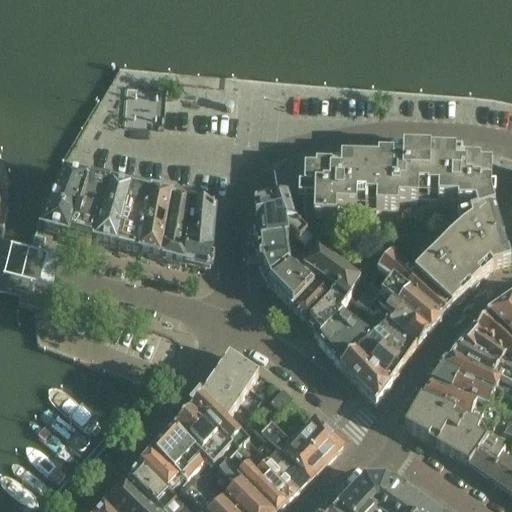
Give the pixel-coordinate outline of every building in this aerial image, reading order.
[(392,168),(358,166),(356,215),(397,216),(398,207),(416,208),(417,206),(428,206),(430,158),(393,157),(392,168)] [(428,206),(438,206),(456,207),(456,214),(459,223),(494,213),(490,201),(491,171),(467,170),(467,159),(430,158),(428,206)] [(304,176),(303,204),(302,215),(304,222),(313,222),(313,224),(335,224),(335,214),(356,215),(358,166),(330,166),(329,177),(304,176)] [(42,235),(68,242),(89,187),(90,187),(91,181),(69,177),(67,182),(66,182),(42,235)] [(70,242),(93,248),(111,192),(90,187),(89,187),(68,242),(69,243),(70,242)] [(93,248),(118,254),(132,196),(131,196),(111,191),(111,192),(93,248)] [(151,200),(132,196),(118,254),(138,259),(151,200)] [(173,205),(152,200),(151,200),(138,259),(163,265),(173,205)] [(313,261),(318,254),(310,246),(292,226),(294,225),(288,205),(280,200),(273,202),(270,210),(270,211),(256,215),(254,218),(257,252),(287,247),(286,242),(288,241),(313,261)] [(193,209),(173,205),(163,265),(185,270),(193,209)] [(214,214),(193,209),(185,270),(204,274),(210,270),(214,214)] [(510,269),(503,244),(494,213),(459,223),(462,233),(446,249),(481,285),(492,274),(510,269)] [(33,240),(32,248),(43,251),(45,243),(33,240)] [(267,291),(291,272),(288,266),(290,264),(288,258),(294,257),(289,247),(287,247),(257,252),(259,274),(267,291)] [(446,249),(415,280),(451,314),(481,285),(446,249)] [(338,298),(350,307),(351,308),(353,304),(348,301),(358,286),(353,281),(318,254),(313,261),(304,274),(320,284),(335,296),(338,298)] [(392,259),(382,269),(376,264),(379,261),(375,257),(353,281),(358,286),(367,293),(379,277),(380,278),(390,286),(440,326),(451,314),(415,280),(392,259)] [(312,292),(291,272),(267,291),(291,316),(312,292)] [(320,284),(312,292),(291,316),(305,331),(338,298),(335,296),(320,284)] [(378,301),(385,306),(428,340),(440,326),(390,286),(378,301)] [(378,301),(368,293),(357,307),(353,304),(351,308),(365,318),(378,301)] [(305,331),(314,342),(331,325),(334,329),(342,320),(340,319),(350,307),(338,298),(305,331)] [(382,330),(416,354),(428,340),(385,306),(379,313),(384,318),(377,327),(382,330)] [(511,307),(491,322),(488,324),(511,346),(511,307)] [(377,327),(374,324),(364,337),(342,320),(334,329),(331,325),(314,342),(340,374),(351,363),(366,347),(382,330),(377,327)] [(511,346),(488,324),(474,339),(511,368),(511,346)] [(403,373),(416,354),(382,330),(366,347),(403,373)] [(462,352),(511,384),(511,368),(474,339),(462,352)] [(390,390),(403,373),(366,347),(351,363),(390,390)] [(511,394),(511,384),(462,352),(452,364),(506,391),(511,394)] [(247,396),(259,380),(232,361),(227,363),(218,376),(247,396)] [(340,374),(367,403),(370,406),(379,405),(387,395),(388,395),(389,394),(388,393),(390,390),(351,363),(340,374)] [(444,373),(443,375),(489,395),(495,398),(496,397),(502,400),(511,404),(511,394),(506,391),(452,364),(444,373)] [(436,384),(432,389),(475,408),(485,413),(494,417),(502,400),(496,397),(495,398),(489,395),(443,375),(440,379),(436,384)] [(218,376),(210,389),(238,410),(247,396),(218,376)] [(210,389),(201,403),(227,427),(238,410),(210,389)] [(432,389),(421,404),(479,428),(493,434),(498,419),(494,417),(485,413),(480,424),(471,420),(475,408),(432,389)] [(281,419),(291,406),(282,395),(269,407),(281,419)] [(249,448),(240,439),(227,427),(201,403),(192,413),(231,453),(237,458),(249,448)] [(404,433),(419,442),(467,470),(483,448),(486,444),(476,437),(479,428),(421,404),(404,433)] [(300,411),(293,406),(285,416),(292,421),(300,411)] [(225,470),(237,458),(231,453),(192,413),(173,433),(208,468),(212,472),(220,465),(225,470)] [(343,452),(321,431),(314,425),(308,431),(303,426),(291,438),(326,470),(343,452)] [(309,488),(326,470),(291,438),(296,443),(290,450),(271,432),(261,442),(269,450),(309,488)] [(173,433),(152,456),(180,483),(174,489),(181,496),(178,499),(184,504),(199,487),(201,485),(212,472),(208,468),(173,433)] [(237,458),(249,471),(288,510),(299,499),(298,499),(268,467),(262,473),(254,465),(257,463),(254,460),(258,457),(249,448),(237,458)] [(467,470),(469,471),(486,483),(502,462),(483,448),(467,470)] [(298,499),(309,488),(269,450),(260,459),(268,467),(298,499)] [(152,456),(139,471),(166,497),(174,489),(180,483),(152,456)] [(486,483),(494,489),(505,496),(511,486),(511,468),(502,462),(486,483)] [(266,511),(237,482),(225,470),(220,465),(212,472),(201,485),(205,489),(228,511),(266,511)] [(139,471),(127,486),(154,511),(181,511),(166,497),(139,471)] [(249,471),(237,482),(266,511),(285,511),(288,510),(249,471)] [(421,511),(422,511),(388,486),(385,484),(365,485),(338,511),(421,511)] [(192,511),(228,511),(205,489),(201,485),(199,487),(184,504),(188,508),(192,511)] [(154,511),(127,486),(107,508),(110,511),(154,511)]
